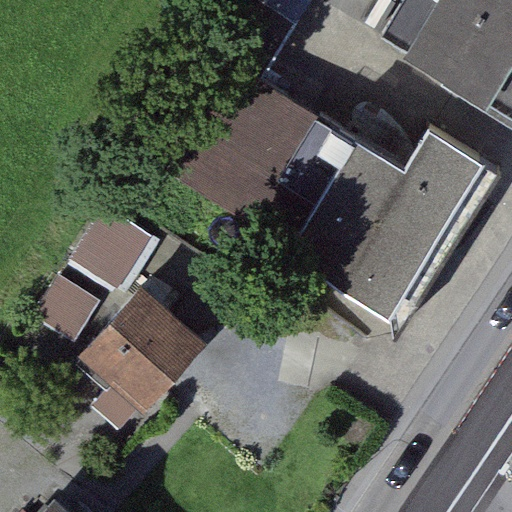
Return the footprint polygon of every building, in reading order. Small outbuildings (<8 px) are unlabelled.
[(310,0),(226,0),(204,35),(215,42),(263,73),(310,0)] [(511,0),(397,0),(378,31),(511,111),(511,0)] [(149,150),(386,296),(482,141),(429,109),(404,150),(357,121),(315,188),(275,163),(312,103),(297,93),(263,73),(215,42),(149,150)] [(118,183),(73,257),(124,285),(168,212),(118,183)] [(65,270),(36,315),(78,343),(108,299),(65,270)] [(143,282),(85,346),(115,373),(96,395),(125,421),(203,335),(143,282)] [(70,511),(59,502),(50,511),(70,511)]
